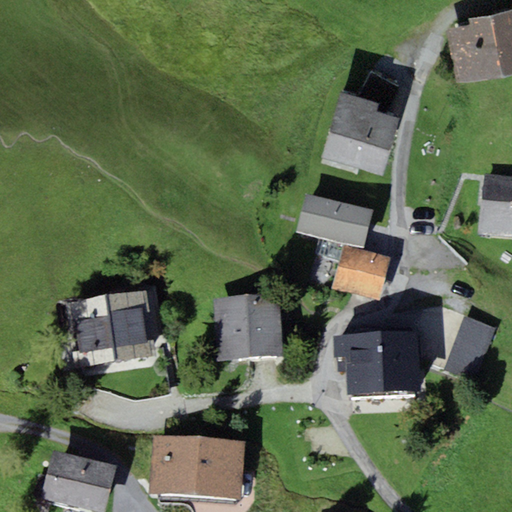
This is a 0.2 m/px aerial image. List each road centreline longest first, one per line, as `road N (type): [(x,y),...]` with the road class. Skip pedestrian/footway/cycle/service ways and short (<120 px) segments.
road 1 (residential): [(400,511),(338,420),(324,388),(326,346),(335,326),(383,310),(392,297),(393,194),(428,42)]
road 2 (residential): [(149,511),(88,447),(0,420)]
